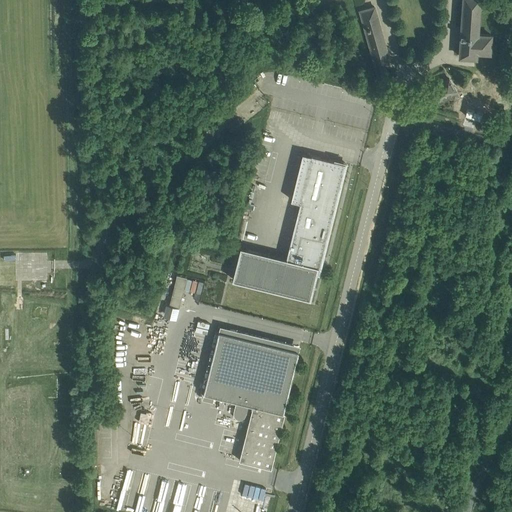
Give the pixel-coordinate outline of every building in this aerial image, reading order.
[(478,34),(480,0),(463,0),(460,56),(477,57),(477,52),(490,53),(491,35),(478,34)] [(380,80),(387,78),(384,67),(391,65),(375,7),(360,11),(380,80)] [(454,99),(459,96),(449,78),(431,89),(438,100),(451,93),(454,99)] [(497,101),(503,103),(506,89),(500,88),(497,101)] [(232,131),(242,123),(238,118),(228,126),(232,131)] [(312,299),(338,191),(296,180),(291,199),(300,202),(286,258),(241,247),(233,279),(312,299)] [(175,274),(167,304),(180,308),(186,287),(197,290),(199,281),(175,274)] [(299,351),(289,348),(219,331),(202,399),(213,402),(214,395),(236,400),(234,412),(234,415),(235,418),(238,419),(241,419),(244,418),(246,415),(246,413),(251,414),(248,424),(240,460),(262,466),(271,468),(285,413),(284,412),(299,351)] [(175,482),(170,511),(181,511),(183,505),(182,505),(185,484),(175,482)] [(117,510),(125,511),(127,496),(137,497),(137,493),(119,491),(117,510)]
